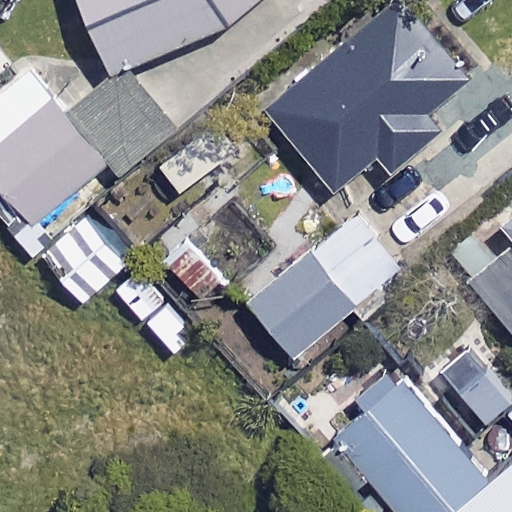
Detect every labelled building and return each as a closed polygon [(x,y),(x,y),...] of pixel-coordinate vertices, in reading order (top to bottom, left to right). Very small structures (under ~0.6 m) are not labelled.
[(264,0),(85,0),(122,73),(264,0)] [(472,76),(410,0),(402,0),(271,108),(337,188),(378,155),(391,171),(441,130),(427,113),(472,76)] [(109,159),(31,68),(0,94),(0,180),(36,222),(109,159)] [(296,355),(409,264),(366,210),(252,300),(296,355)] [(130,260),(88,215),(45,255),(86,300),(130,260)] [(511,219),(505,226),(511,233),(511,245),(470,281),(511,331),(511,219)] [(494,471),(396,371),(323,442),(391,511),(511,511),(511,455),(511,454),(494,471)]
